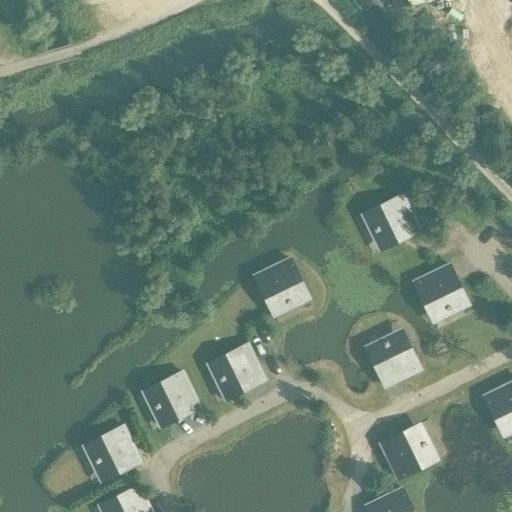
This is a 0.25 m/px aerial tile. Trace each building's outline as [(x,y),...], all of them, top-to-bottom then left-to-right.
[(368,217),(382,244),(405,232),(407,237),(420,231),(402,195),(390,201),(392,205),(368,217)] [(265,286),(277,309),(303,296),(292,273),(296,271),(290,258),(255,276),(261,288),(265,286)] [(424,292),(436,316),(463,303),(451,279),(456,277),(450,264),(414,282),(420,294),(424,292)] [(379,374),(385,386),(421,369),(415,356),(410,359),(399,335),(372,348),(384,372),(379,374)] [(214,366),(227,393),(251,381),(253,386),(265,380),(248,344),(235,350),(238,355),(214,366)] [(149,394),(162,420),(186,409),(188,413),(200,407),(182,372),(170,378),(173,382),(149,394)] [(495,406),(507,430),(511,427),(511,382),(484,396),(490,408),(495,406)] [(90,448),(103,474),(126,463),(129,468),(141,462),(123,426),(111,432),(113,436),(90,448)] [(398,479),(411,473),(408,468),(432,457),(419,430),(395,441),(393,437),(381,443),(398,479)] [(105,508),(107,511),(151,511),(139,486),(127,491),(129,496),(105,508)] [(408,511),(404,503),(408,500),(402,488),(367,506),(369,511),(408,511)]
